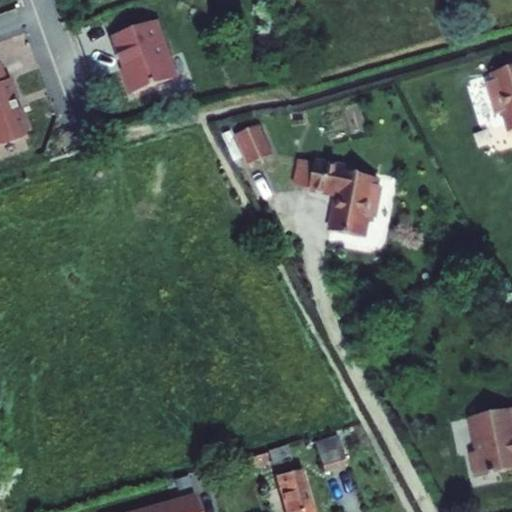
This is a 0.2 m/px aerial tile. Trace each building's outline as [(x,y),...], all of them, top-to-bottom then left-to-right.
[(154,20),(110,36),(117,55),(120,54),(134,92),(175,77),(154,20)] [(5,76),(0,63),(0,140),(24,132),(27,126),(20,106),(17,107),(14,97),(16,96),(8,75),(5,76)] [(506,79),(500,81),(511,112),(511,108),(511,78),(508,69),(503,71),(506,79)] [(278,144),(263,117),(245,126),(260,154),(278,144)] [(366,168),(323,158),(317,187),(344,193),(342,205),(338,204),(333,228),(367,235),(372,215),(378,216),(385,184),(380,183),(381,177),(365,173),(366,168)] [(511,409),(473,419),(481,453),(475,454),(481,480),(511,472),(511,409)] [(333,463),(353,457),(345,427),(325,432),(333,463)] [(267,445),(232,455),(235,468),(271,458),(267,445)] [(319,511),(304,451),(280,458),(294,511),(319,511)] [(173,489),(102,510),(102,511),(203,511),(196,487),(174,493),(173,489)]
